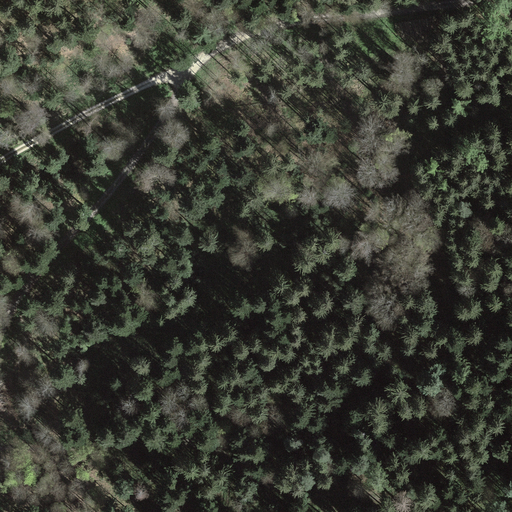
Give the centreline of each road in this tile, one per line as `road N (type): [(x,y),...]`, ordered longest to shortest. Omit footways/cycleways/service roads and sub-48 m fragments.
road 1 (track): [(0,160),(102,105),(276,30),(477,0)]
road 2 (track): [(422,511),(384,498),(298,493),(219,450),(181,440),(0,447)]
road 3 (track): [(0,341),(29,280),(142,154),(202,58)]
